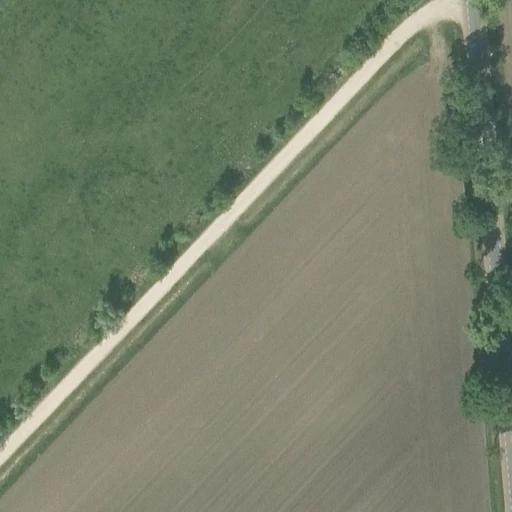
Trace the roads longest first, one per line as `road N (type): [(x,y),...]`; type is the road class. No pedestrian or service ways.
road 1 (track): [(434,9),(0,460)]
road 2 (tertiary): [(511,445),(477,0)]
